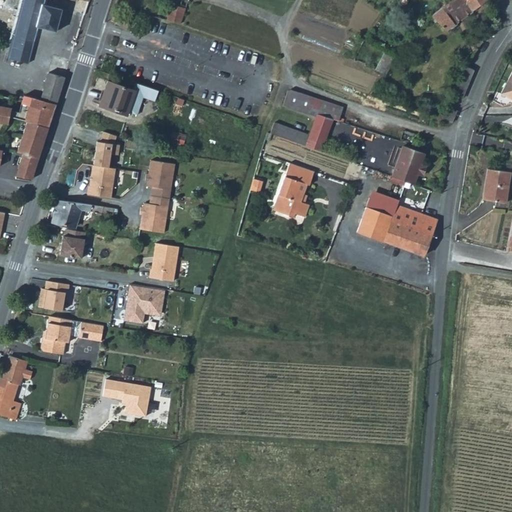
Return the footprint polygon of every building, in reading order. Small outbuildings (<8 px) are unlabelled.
[(43,2),(43,0),(26,0),(18,33),(34,37),(35,35),(38,24),(56,28),(59,17),(61,6),(43,2)] [(85,11),(88,0),(70,0),(69,7),(83,10),(85,11)] [(447,0),(435,9),(431,12),(446,27),(473,6),(467,0),(447,0)] [(179,20),(185,5),(170,1),(166,17),(179,20)] [(10,46),(31,51),(34,37),(18,33),(14,32),(10,46)] [(8,56),(28,61),(31,51),(10,46),(8,56)] [(475,66),(466,62),(461,76),(470,79),(475,66)] [(511,67),(503,93),(510,96),(511,95),(511,67)] [(58,95),(65,74),(49,70),(43,91),(58,95)] [(464,95),(470,79),(461,76),(455,91),(464,95)] [(129,112),(137,87),(107,77),(98,101),(129,112)] [(322,96),(290,86),(287,87),(282,100),(316,111),(322,96)] [(24,91),(22,97),(29,99),(27,108),(25,116),(27,117),(49,123),(56,100),(24,91)] [(336,101),(322,96),(316,111),(331,116),(336,101)] [(12,104),(12,103),(0,100),(0,117),(9,119),(10,113),(12,104)] [(282,100),(282,102),(315,114),(316,111),(282,100)] [(10,113),(25,116),(27,108),(12,104),(10,113)] [(458,108),(450,105),(445,117),(454,120),(458,108)] [(305,142),(321,148),(332,116),(331,116),(316,111),(315,114),(309,131),(305,142)] [(34,169),(49,123),(27,117),(18,147),(23,149),(18,164),(34,169)] [(309,131),(274,119),(270,130),(305,142),(309,131)] [(101,140),(98,163),(113,165),(115,153),(120,154),(122,144),(116,143),(119,135),(105,130),(101,140)] [(174,130),(172,140),(184,143),(186,134),(174,130)] [(392,173),(416,181),(420,172),(424,173),(428,161),(423,160),(427,150),(403,142),(392,173)] [(140,227),(164,230),(174,161),(150,157),(148,172),(147,179),(146,184),(151,184),(149,201),(144,200),(143,205),(142,212),(140,227)] [(302,198),(308,181),(311,181),(315,169),(290,160),(276,200),(286,204),(284,211),(295,214),(296,210),(306,214),(310,201),(302,198)] [(98,163),(93,162),(90,183),(89,182),(88,191),(111,194),(115,165),(113,165),(98,163)] [(34,169),(18,164),(15,174),(33,174),(34,169)] [(483,196),(505,200),(511,170),(488,166),(483,196)] [(254,176),(251,187),(260,190),(264,178),(254,176)] [(399,197),(372,188),(366,203),(393,213),(397,202),(399,197)] [(52,218),(78,225),(81,214),(82,207),(91,208),(113,211),(114,205),(59,196),(52,218)] [(286,204),(276,200),(274,207),(284,211),(286,204)] [(391,219),(432,234),(437,216),(397,202),(393,213),(391,219)] [(391,219),(393,213),(366,203),(364,209),(391,219)] [(82,207),(81,214),(90,216),(91,208),(82,207)] [(384,238),(391,219),(364,209),(357,229),(384,238)] [(426,253),(432,234),(391,219),(384,238),(426,253)] [(82,254),(86,228),(67,225),(65,232),(63,232),(60,251),(82,254)] [(180,243),(156,239),(152,265),(150,274),(174,277),(180,243)] [(42,284),(39,302),(63,306),(65,288),(68,289),(70,280),(46,276),(45,284),(42,284)] [(166,286),(130,280),(127,299),(129,299),(128,306),(126,306),(124,316),(143,319),(145,309),(153,311),(153,307),(162,308),(166,286)] [(73,316),(50,312),(46,333),(43,332),(41,342),(43,346),(63,349),(66,337),(69,337),(70,330),(73,316)] [(73,316),(70,330),(80,332),(82,317),(73,316)] [(104,321),(82,317),(80,332),(80,333),(102,336),(104,321)] [(12,403),(14,395),(19,381),(22,381),(30,357),(10,351),(2,375),(0,374),(0,410),(17,415),(20,406),(12,403)] [(150,387),(106,379),(103,396),(122,399),(121,404),(127,404),(125,412),(145,415),(150,387)] [(20,406),(22,398),(14,395),(12,403),(20,406)]
